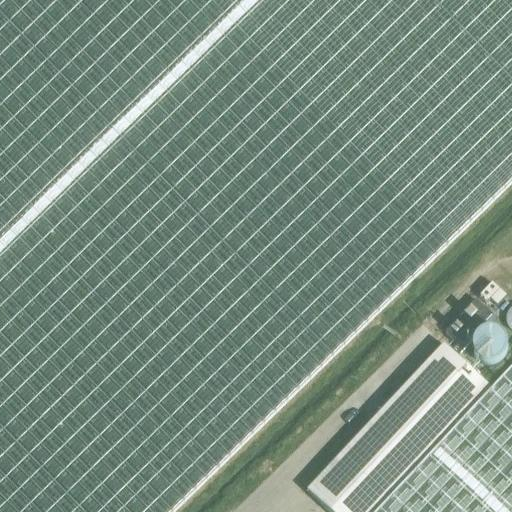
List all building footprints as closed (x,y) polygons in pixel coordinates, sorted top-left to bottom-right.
[(511,0),(0,0),(0,511),(175,511),(448,246),(511,184),(511,0)] [(492,284),(479,299),(486,306),(490,302),(500,292),(500,291),(492,284)] [(500,291),(500,292),(490,302),(497,309),(508,298),(500,291)] [(476,301),(446,334),(463,350),(494,318),(476,301)] [(473,350),(473,351),(473,352),(474,353),(474,354),(474,355),(474,356),(474,357),(475,357),(475,358),(475,359),(476,359),(476,360),(477,361),(477,362),(478,362),(478,363),(479,363),(479,364),(480,364),(480,365),(481,365),(482,365),(482,366),(483,366),(484,366),(484,367),(485,367),(486,367),(487,368),(488,368),(489,368),(490,368),(491,368),(492,368),(493,368),(494,368),(495,367),(496,367),(497,367),(498,366),(499,366),(500,365),(501,365),(501,364),(502,364),(502,363),(503,363),(503,362),(504,362),(504,361),(505,361),(505,360),(506,359),(506,358),(506,357),(507,357),(507,356),(507,355),(507,354),(508,354),(508,353),(508,352),(508,351),(508,350),(508,349),(508,348),(507,347),(507,346),(507,345),(507,344),(506,344),(506,343),(506,342),(505,342),(505,341),(504,340),(504,339),(503,339),(503,338),(502,338),(501,337),(500,337),(500,336),(499,336),(498,335),(497,335),(496,335),(496,334),(495,334),(494,334),(493,334),(492,334),(491,334),(490,334),(489,334),(488,334),(487,334),(486,334),(485,334),(485,335),(484,335),(483,335),(483,336),(482,336),(481,336),(481,337),(480,337),(480,338),(479,338),(478,339),(477,340),(477,341),(476,341),(476,342),(475,343),(475,344),(475,345),(474,345),(474,346),(474,347),(474,348),(474,349),(473,349),(473,350)] [(307,494),(326,511),(379,511),(492,392),(444,347),(307,494)] [(511,511),(511,370),(492,392),(379,511),(511,511)]
